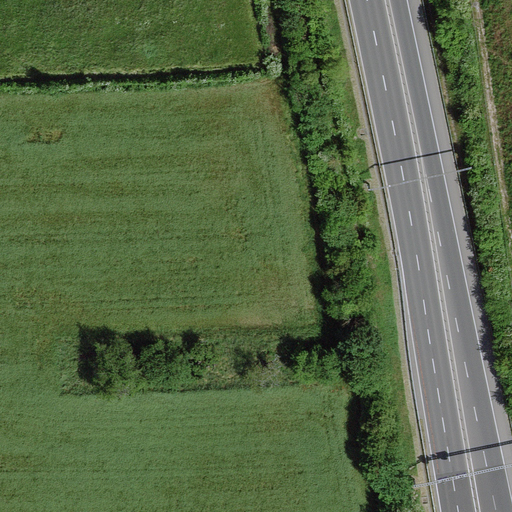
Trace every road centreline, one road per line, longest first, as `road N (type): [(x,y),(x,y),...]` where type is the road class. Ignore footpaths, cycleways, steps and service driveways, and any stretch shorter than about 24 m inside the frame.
road 1 (motorway): [(500,511),(401,0)]
road 2 (motorway): [(367,0),(459,511)]
